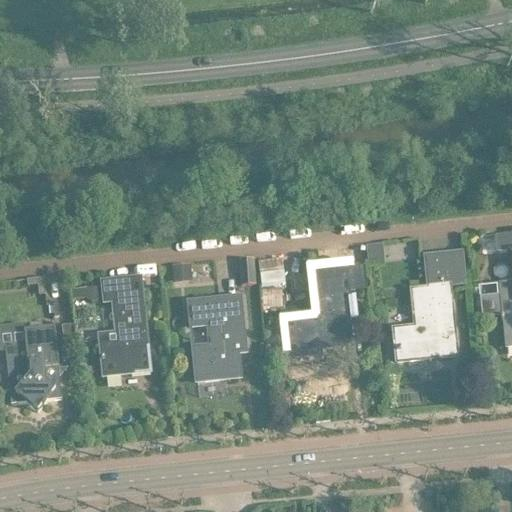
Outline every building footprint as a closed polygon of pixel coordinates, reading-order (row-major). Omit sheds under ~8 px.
[(511,236),(494,237),(496,254),(504,253),(507,249),(507,246),(511,246),(511,236)] [(366,263),(382,261),(380,244),(364,246),(366,263)] [(511,271),(511,283),(497,285),(498,296),(500,317),(501,333),(503,333),(505,349),(511,348),(511,252),(510,252),(511,271)] [(417,329),(391,331),(395,365),(456,359),(449,289),(452,288),(449,257),(427,259),(422,259),(425,291),(413,292),(417,329)] [(239,288),(253,287),(251,261),(237,263),(239,288)] [(190,284),(189,266),(170,268),(171,285),(190,284)] [(316,321),(283,324),(286,354),(320,351),(319,342),(351,339),(345,268),(310,271),(316,321)] [(114,337),(97,339),(101,380),(132,377),(148,376),(146,348),(139,278),(100,282),(102,306),(110,305),(113,334),(114,337)] [(96,289),(80,291),(81,299),(86,299),(90,302),(97,301),(96,289)] [(240,300),(187,305),(190,329),(204,328),(205,344),(191,346),(195,384),(240,380),(238,360),(238,355),(245,354),(240,300)] [(60,400),(53,332),(24,334),(25,349),(4,351),(9,404),(25,403),(36,415),(44,401),(60,400)]
